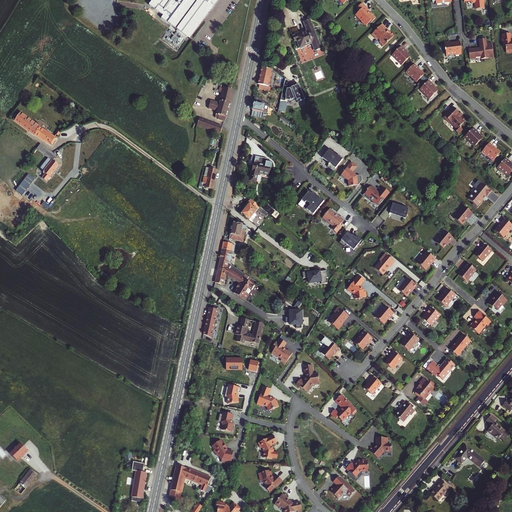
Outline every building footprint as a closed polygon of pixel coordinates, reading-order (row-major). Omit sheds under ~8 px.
[(161,18),(171,25),(172,23),(170,21),(185,0),(152,0),(149,5),(163,15),(161,18)] [(217,0),(185,0),(170,21),(172,23),(171,25),(187,37),(189,34),(191,36),(217,0)] [(483,2),(483,0),(463,0),(463,1),(469,1),(472,3),(474,3),(475,9),(483,8),(482,2),(483,2)] [(369,10),(362,3),(357,8),(359,11),(357,14),(357,17),(361,21),(361,23),(363,25),(367,25),(369,22),(371,23),(375,19),(370,14),(367,12),(369,10)] [(315,51),(321,49),(310,21),(304,23),(307,31),(300,34),(300,32),(294,34),(295,36),(293,37),(295,42),(297,41),(300,48),(312,44),(315,51)] [(379,42),(383,46),(394,36),(389,32),(388,33),(385,31),(386,30),(387,29),(382,24),(372,34),(372,36),(375,39),(377,39),(380,41),(379,42)] [(510,34),(502,35),(502,38),(501,38),(502,43),(503,42),(504,47),(506,47),(506,53),(511,52),(511,41),(510,34)] [(486,44),(486,39),(478,40),(479,48),(468,49),(469,60),(475,59),(475,57),(480,57),(481,59),(493,58),(491,43),(486,44)] [(444,50),(445,52),(445,56),(454,55),(455,56),(458,56),(461,55),(459,43),(450,44),(450,42),(444,42),(445,46),(443,46),(443,50),(444,50)] [(406,52),(401,47),(392,56),(401,65),(410,57),(405,52),(406,52)] [(415,64),(406,72),(409,76),(410,75),(417,82),(424,74),(419,69),(420,69),(415,64)] [(429,99),(438,91),(433,86),(434,86),(429,81),(426,84),(420,90),(429,99)] [(291,100),(295,99),(296,99),(297,100),(298,100),(298,101),(301,100),(301,101),(305,99),(298,84),(290,87),(290,88),(287,89),(288,87),(284,86),(281,99),(286,101),(286,99),(291,100)] [(231,90),(223,88),(219,104),(210,102),(209,110),(217,112),(216,118),(218,119),(218,120),(225,123),(232,94),(231,93),(231,90)] [(253,110),(260,112),(262,113),(263,115),(265,116),(267,115),(269,106),(259,98),(255,98),(253,110)] [(280,101),(279,110),(286,112),(287,102),(280,101)] [(460,118),(460,117),(456,114),(458,112),(457,111),(452,106),(448,111),(449,112),(445,116),(445,119),(447,121),(449,121),(456,127),(454,129),(458,133),(462,129),(460,127),(461,126),(460,125),(465,120),(462,117),(460,118)] [(39,126),(20,113),(14,121),(34,135),(34,134),(50,144),(51,144),(56,139),(54,138),(55,137),(39,127),(39,126)] [(207,121),(202,119),(199,127),(205,129),(207,121)] [(224,127),(207,121),(205,129),(214,132),(222,134),(224,127)] [(474,127),(465,136),(474,146),(483,137),(478,133),(479,132),(474,127)] [(494,148),(488,144),(480,153),(484,157),(485,156),(492,162),(499,154),(493,149),(494,148)] [(48,159),(52,161),(52,160),(56,156),(40,145),(36,150),(48,159)] [(330,148),(323,156),(336,167),(343,159),(330,148)] [(254,163),(253,165),(250,182),(256,183),(258,173),(269,175),(272,163),(267,162),(267,159),(259,157),(258,160),(255,159),(254,163)] [(44,173),(52,161),(48,159),(40,170),(44,173)] [(510,164),(504,159),(496,169),(507,178),(511,171),(511,166),(509,164),(510,164)] [(52,160),(52,161),(44,173),(50,177),(59,165),(52,160)] [(358,166),(351,161),(341,175),(348,181),(349,187),(359,184),(358,175),(354,172),(358,166)] [(17,191),(22,195),(34,179),(29,175),(17,191)] [(213,186),(215,176),(209,175),(207,181),(204,180),(204,184),(207,184),(213,186)] [(481,203),(481,202),(482,200),(483,200),(483,199),(482,199),(483,198),(484,197),(485,196),(487,197),(492,191),(486,186),(485,187),(478,181),(474,187),(477,189),(468,199),(473,203),(472,204),(477,208),(481,203)] [(371,185),(364,195),(379,206),(390,192),(387,188),(383,187),(379,191),(371,185)] [(309,190),(302,199),(306,202),(307,200),(311,203),(307,208),(314,213),(324,200),(320,197),(319,198),(316,194),(316,193),(313,191),(312,192),(309,190)] [(251,200),(245,207),(246,208),(244,210),(241,214),(251,223),(257,216),(255,214),(258,211),(266,218),(269,214),(251,200)] [(410,207),(394,202),(390,212),(406,217),(410,207)] [(468,219),(473,214),(463,206),(459,211),(459,212),(454,218),(462,225),(466,220),(467,218),(468,218),(468,219)] [(330,208),(322,218),(333,226),(331,228),(337,233),(343,225),(341,223),(344,220),(330,208)] [(385,210),(380,216),(385,220),(390,214),(385,210)] [(495,231),(503,238),(511,227),(511,225),(504,219),(499,224),(500,224),(495,231)] [(229,239),(241,241),(243,242),(247,226),(232,223),(229,239)] [(453,238),(444,230),(440,235),(441,235),(435,242),(443,249),(453,238)] [(348,231),(342,239),(355,249),(362,239),(357,235),(356,236),(353,234),(348,231)] [(231,251),(231,252),(233,244),(223,242),(222,250),(231,251)] [(492,251),(483,244),(479,249),(474,255),(482,262),(492,251)] [(229,263),(231,252),(231,251),(222,250),(219,261),(229,263)] [(431,264),(436,259),(427,251),(417,263),(425,270),(431,263),(431,264)] [(380,261),(375,268),(382,275),(387,270),(387,269),(389,266),(390,267),(394,262),(385,254),(380,260),(380,261)] [(218,268),(227,270),(228,268),(229,263),(219,261),(218,268)] [(476,270),(467,263),(463,268),(463,269),(458,275),(466,282),(476,270)] [(224,285),(226,275),(227,270),(218,268),(215,283),(224,285)] [(232,279),(235,275),(227,270),(226,275),(232,279)] [(320,271),(307,272),(308,286),(327,284),(326,279),(329,278),(326,272),(320,271)] [(235,275),(251,286),(253,284),(236,273),(235,275)] [(238,282),(237,283),(249,290),(251,286),(235,275),(232,279),(238,282)] [(364,280),(359,276),(356,279),(353,282),(354,282),(352,284),(347,290),(350,292),(351,292),(354,294),(355,299),(361,299),(363,299),(362,297),(366,297),(366,292),(364,292),(363,289),(359,286),(364,280)] [(406,297),(416,286),(407,278),(398,290),(406,297)] [(237,283),(233,289),(236,292),(235,293),(243,299),(249,290),(237,283)] [(455,296),(446,288),(442,293),(442,294),(437,300),(446,307),(455,296)] [(502,307),(506,302),(496,293),(492,298),(492,299),(493,299),(491,301),(487,305),(492,309),(493,307),(497,311),(501,306),(502,307)] [(384,324),(394,313),(385,305),(375,317),(384,324)] [(333,316),(328,321),(329,322),(338,330),(343,325),(341,323),(343,321),(344,322),(349,316),(338,307),(334,312),(335,313),(333,316)] [(219,310),(209,308),(203,334),(212,339),(214,333),(219,310)] [(426,314),(422,318),(431,326),(430,324),(439,315),(430,308),(426,313),(426,314)] [(303,312),(290,311),(290,327),(303,327),(303,312)] [(479,311),(478,313),(487,324),(489,321),(484,317),(482,315),(482,314),(479,311)] [(491,322),(489,321),(487,324),(478,313),(474,317),(477,320),(476,321),(476,322),(475,323),(474,323),(473,322),(469,327),(470,328),(473,330),(478,335),(486,325),(487,326),(491,322)] [(440,316),(439,315),(430,324),(431,326),(440,316)] [(237,340),(244,342),(245,339),(256,342),(257,339),(260,340),(260,339),(261,339),(261,338),(261,337),(265,323),(244,317),(241,325),(239,325),(237,334),(239,334),(237,340)] [(362,350),(372,339),(363,331),(354,343),(362,350)] [(418,340),(409,332),(404,337),(405,338),(400,344),(408,351),(418,340)] [(275,346),(271,353),(286,363),(293,352),(285,347),(290,339),(281,334),(274,346),(275,346)] [(463,334),(459,339),(458,338),(457,338),(454,341),(454,342),(455,343),(450,348),(449,349),(453,352),(452,352),(453,353),(454,352),(457,355),(459,355),(461,352),(461,351),(462,349),(463,349),(470,341),(470,340),(463,334)] [(329,360),(339,349),(330,341),(321,353),(329,360)] [(398,364),(399,364),(403,359),(394,352),(385,363),(393,370),(398,364)] [(436,375),(441,380),(444,376),(445,377),(454,366),(445,359),(442,363),(442,364),(441,366),(440,366),(438,366),(436,367),(435,367),(431,363),(425,370),(435,377),(436,375)] [(302,388),(307,392),(311,388),(310,387),(313,384),(319,383),(319,379),(319,378),(318,378),(318,374),(312,374),(312,372),(313,372),(312,365),(304,366),(305,374),(306,374),(306,377),(303,381),(300,380),(296,385),(301,389),(302,388)] [(378,388),(378,389),(382,384),(373,377),(364,388),(372,395),(378,388)] [(417,389),(415,392),(416,393),(415,394),(419,397),(418,398),(425,404),(426,404),(427,403),(427,401),(425,400),(424,399),(430,392),(431,392),(434,390),(433,388),(434,387),(429,383),(430,382),(427,379),(426,380),(423,378),(419,383),(420,384),(421,385),(417,389)] [(227,403),(240,402),(239,385),(226,386),(227,403)] [(260,397),(257,404),(261,406),(263,405),(267,407),(269,411),(279,407),(276,401),(277,401),(275,399),(274,399),(272,398),(268,396),(271,390),(264,387),(262,390),(262,389),(259,397),(260,397)] [(507,401),(503,406),(510,411),(511,407),(511,390),(511,391),(511,392),(511,398),(509,402),(507,401)] [(335,410),(331,414),(336,419),(338,417),(342,421),(351,413),(353,415),(357,412),(356,411),(356,410),(341,395),(335,401),(341,407),(342,406),(343,407),(339,410),(340,411),(338,413),(335,410)] [(411,415),(415,411),(410,406),(404,401),(399,408),(401,409),(395,416),(403,422),(409,414),(411,415)] [(217,427),(222,430),(226,433),(231,432),(234,425),(232,421),(233,415),(223,413),(219,419),(220,422),(217,422),(217,427)] [(505,441),(510,435),(495,422),(497,420),(491,415),(486,422),(491,426),(488,431),(498,439),(500,437),(505,441)] [(272,457),(277,458),(278,452),(274,451),(274,450),(273,450),(271,445),(277,443),(274,436),(270,438),(269,437),(261,441),(261,442),(258,443),(261,448),(262,448),(264,452),(263,458),(266,458),(266,459),(272,459),(272,457)] [(373,446),(369,450),(378,457),(379,457),(381,454),(381,453),(384,450),(390,450),(391,444),(388,443),(388,437),(376,437),(376,444),(377,444),(377,446),(375,448),(373,446)] [(221,440),(212,445),(216,450),(213,452),(217,457),(219,456),(222,459),(222,463),(231,465),(233,451),(228,450),(221,440)] [(19,443),(9,454),(18,462),(28,451),(19,443)] [(456,458),(461,463),(467,457),(474,462),(479,456),(466,446),(456,458)] [(365,460),(359,460),(359,461),(357,461),(354,465),(351,463),(346,469),(357,478),(361,473),(361,472),(362,471),(368,470),(368,461),(365,461),(365,460)] [(34,466),(31,470),(37,475),(40,471),(34,466)] [(182,503),(183,500),(184,497),(181,496),(185,477),(185,475),(188,477),(188,478),(200,484),(201,483),(203,484),(203,485),(201,490),(204,492),(210,478),(201,473),(176,466),(169,496),(176,502),(182,503)] [(274,479),(272,476),(272,474),(273,474),(271,469),(266,471),(266,472),(259,473),(261,481),(263,481),(268,486),(266,487),(266,489),(270,493),(276,487),(279,483),(280,484),(283,481),(277,476),(274,479)] [(23,479),(15,490),(21,495),(37,475),(31,470),(23,479)] [(135,470),(135,471),(136,471),(131,501),(141,503),(142,499),(143,499),(144,497),(143,496),(147,473),(143,473),(143,470),(135,470)] [(344,481),(338,476),(333,482),(337,485),(338,486),(336,489),(335,488),(333,487),(330,491),(338,498),(342,494),(347,494),(350,496),(355,491),(344,481)] [(436,487),(430,494),(438,501),(444,494),(445,495),(448,492),(447,490),(449,487),(441,480),(435,486),(436,487)] [(287,498),(282,494),(278,499),(274,504),(279,508),(280,507),(283,509),(283,511),(294,511),(297,511),(301,511),(299,502),(292,504),(287,499),(287,498)] [(222,502),(217,501),(216,507),(218,507),(217,511),(236,511),(240,507),(234,502),(230,507),(227,505),(221,504),(222,502)]
